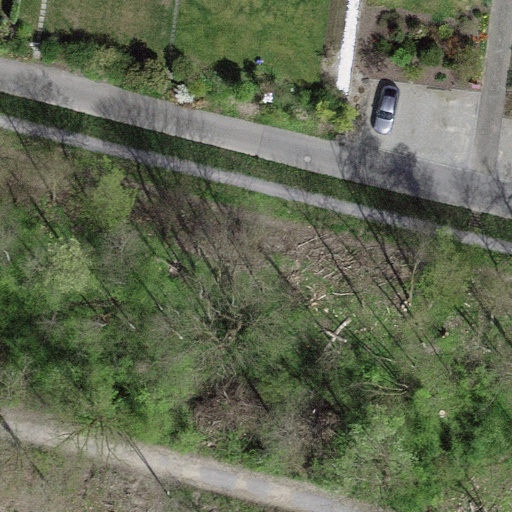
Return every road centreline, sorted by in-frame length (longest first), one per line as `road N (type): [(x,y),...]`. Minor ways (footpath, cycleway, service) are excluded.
road 1 (residential): [(0,76),(511,198)]
road 2 (track): [(0,427),(292,492),(335,511)]
